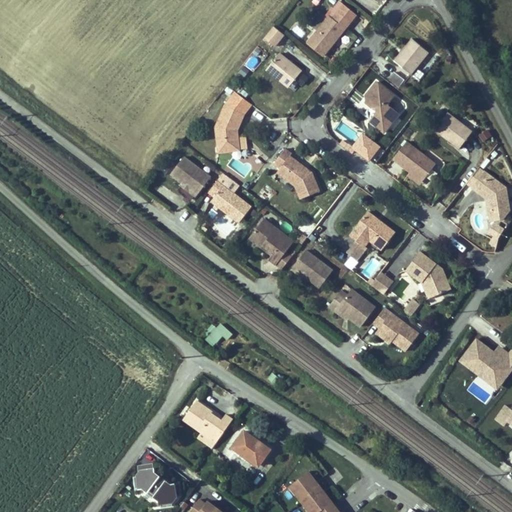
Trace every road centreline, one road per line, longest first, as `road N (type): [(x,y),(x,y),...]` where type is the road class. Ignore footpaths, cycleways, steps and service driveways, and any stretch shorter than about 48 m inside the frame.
road 1 (unclassified): [(400,400),(0,93)]
road 2 (residential): [(407,0),(313,113),(317,139),(497,272)]
road 3 (unclassified): [(0,186),(196,356)]
road 4 (residential): [(376,476),(196,356)]
road 5 (residential): [(196,356),(87,511)]
road 6 (residential): [(497,272),(400,400)]
road 7 (residential): [(441,0),(511,137)]
road 8 (unclassified): [(511,485),(400,400)]
